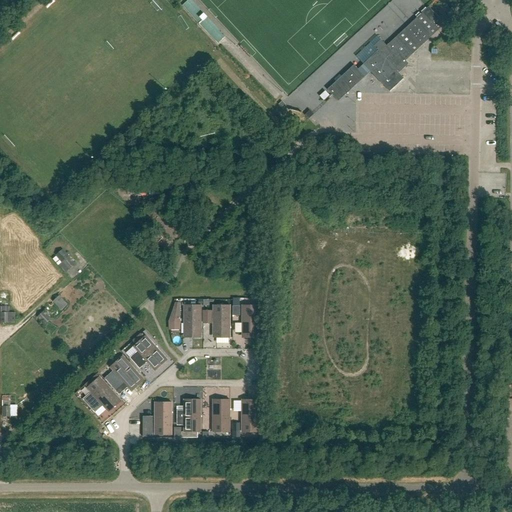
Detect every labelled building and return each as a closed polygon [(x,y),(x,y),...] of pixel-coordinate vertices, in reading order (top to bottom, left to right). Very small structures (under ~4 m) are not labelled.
[(192,0),(187,0),(180,6),(216,45),(226,36),(192,0)] [(397,71),(406,62),(405,61),(439,29),(433,23),(438,18),(428,7),(387,46),(381,40),(374,47),(378,51),(358,69),(354,65),(327,90),(338,101),(370,71),(382,85),(383,84),(389,91),(404,78),(397,71)] [(449,25),(444,28),(449,35),(454,32),(449,25)] [(77,266),(70,256),(61,262),(69,273),(77,266)] [(180,322),(180,303),(176,303),(169,322),(180,322)] [(201,337),(201,305),(184,305),(184,324),(187,324),(187,337),(201,337)] [(230,338),(230,305),(213,305),(213,324),(216,324),(216,338),(230,338)] [(259,338),(259,305),(242,305),(242,324),(245,324),(245,338),(259,338)] [(2,307),(3,327),(11,327),(10,307),(2,307)] [(47,309),(38,319),(45,326),(54,316),(47,309)] [(203,311),(203,324),(212,324),(212,311),(203,311)] [(167,359),(146,335),(133,347),(137,351),(130,358),(132,359),(136,364),(138,367),(145,360),(148,358),(157,369),(167,359)] [(144,380),(123,356),(110,367),(122,381),(125,379),(134,389),(144,380)] [(111,410),(121,401),(99,377),(87,388),(91,392),(83,399),(93,411),(94,410),(103,402),(111,410)] [(201,432),(201,400),(187,400),(187,410),(184,410),(184,413),(177,413),(177,425),(184,425),(184,432),(201,432)] [(230,432),(230,400),(216,400),(216,414),(213,413),(213,432),(230,432)] [(259,432),(259,400),(245,400),(245,414),(242,414),(242,432),(259,432)] [(94,410),(93,411),(98,416),(108,407),(103,402),(94,410)] [(172,435),(172,402),(158,402),(158,416),(155,416),(155,435),(172,435)] [(6,407),(6,419),(14,419),(14,406),(6,407)] [(143,423),(143,437),(153,437),(153,423),(143,423)]
